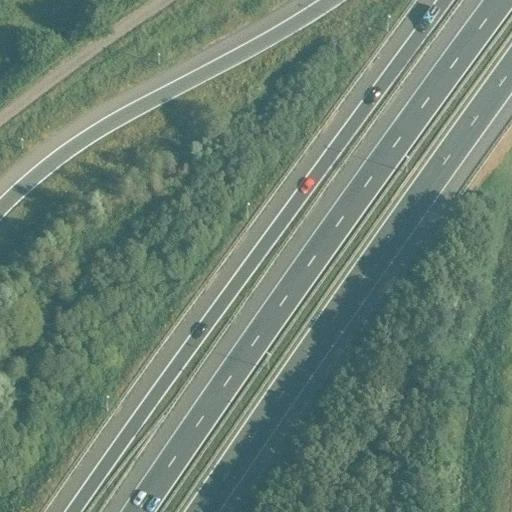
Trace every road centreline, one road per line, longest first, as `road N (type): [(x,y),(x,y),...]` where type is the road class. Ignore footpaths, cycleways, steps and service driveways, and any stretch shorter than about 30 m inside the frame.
road 1 (motorway): [(440,0),(256,243),(74,511)]
road 2 (motorway): [(500,0),(138,511)]
road 3 (motorway): [(204,511),(511,70)]
road 4 (motorway): [(331,0),(114,119),(0,207)]
road 5 (unclassified): [(0,116),(167,0)]
